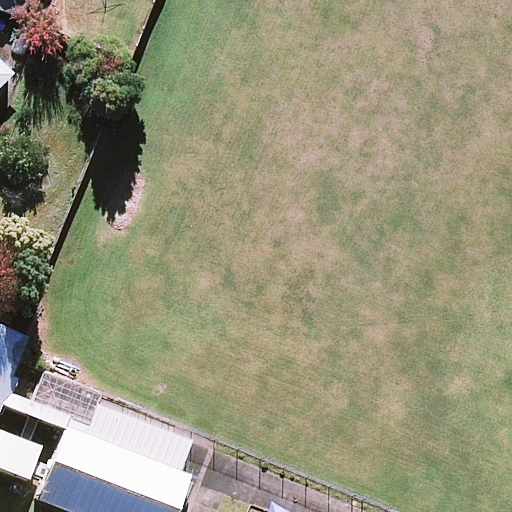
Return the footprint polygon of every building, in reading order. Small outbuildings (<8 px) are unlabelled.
[(43,0),(0,0),(0,9),(34,23),(43,0)] [(0,96),(20,77),(0,56),(0,96)] [(0,385),(26,316),(0,306),(0,385)] [(203,408),(87,368),(58,449),(175,489),(203,408)] [(43,456),(0,436),(0,475),(29,488),(43,456)]
